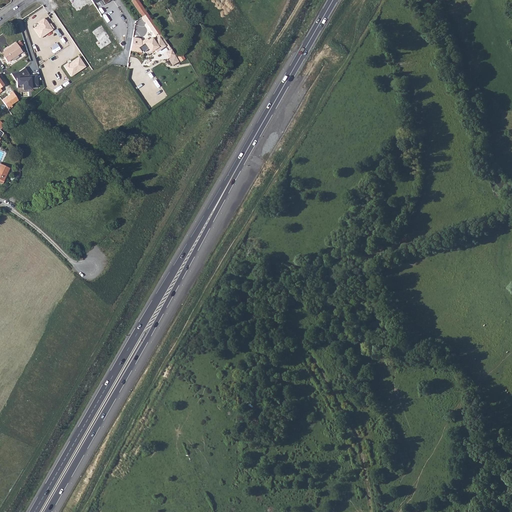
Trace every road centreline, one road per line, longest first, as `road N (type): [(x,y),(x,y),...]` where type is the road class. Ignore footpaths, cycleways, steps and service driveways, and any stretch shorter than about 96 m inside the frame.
road 1 (track): [(371,511),(356,439),(330,390),(299,338),(281,321),(257,317),(179,353),(97,511)]
road 2 (trunk): [(223,190),(34,511)]
road 3 (trunk): [(47,511),(223,190)]
road 4 (primary): [(223,190),(332,0)]
